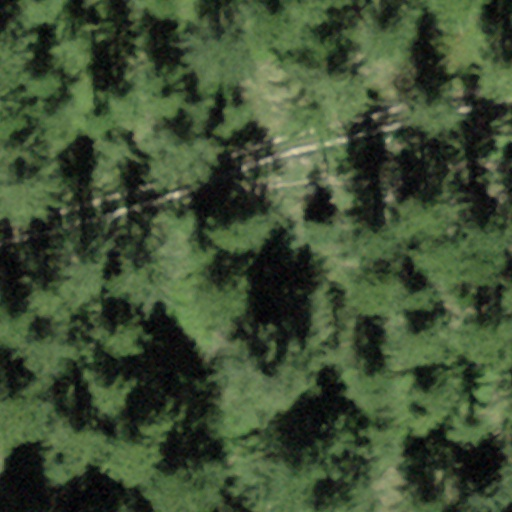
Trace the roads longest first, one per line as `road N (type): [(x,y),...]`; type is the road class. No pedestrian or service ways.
road 1 (track): [(274,148),(0,242)]
road 2 (track): [(511,72),(274,148)]
